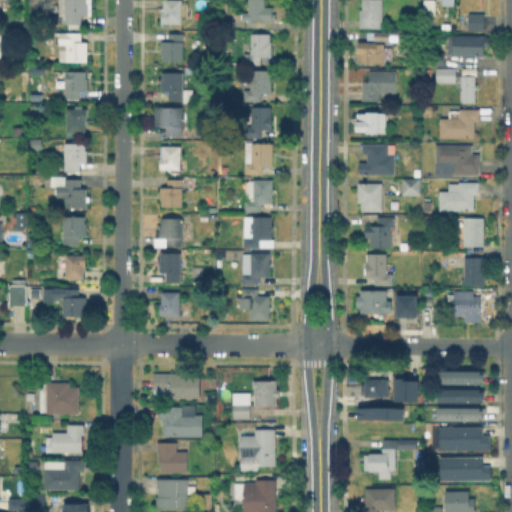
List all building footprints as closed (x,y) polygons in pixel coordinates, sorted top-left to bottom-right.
[(92,0),(92,15),(81,15),(81,23),(80,23),(80,28),(69,28),(68,23),(66,23),(66,15),(59,15),(59,0),(92,0)] [(182,0),(182,22),(161,22),(161,8),(164,8),(164,0),(182,0)] [(272,6),(272,12),(276,13),(276,19),(272,19),(272,20),(242,20),(242,11),(248,12),(248,0),(265,0),(265,6),(272,6)] [(383,0),(383,27),(361,26),(361,9),(363,9),(363,0),(383,0)] [(485,13),(486,30),(471,30),(471,27),(463,27),(463,14),(485,13)] [(234,20),(234,29),(219,28),(219,20),(234,20)] [(88,54),(88,61),(59,61),(59,43),(55,43),(55,31),(82,31),(82,41),(88,41),(88,50),(90,50),(90,54),(88,54)] [(183,32),(183,60),(162,60),(162,52),(161,52),(161,41),(168,40),(168,32),(183,32)] [(392,32),(392,41),(376,40),(377,32),(392,32)] [(272,33),(272,41),(273,41),(273,57),(262,57),(262,64),(245,64),(245,54),(252,54),(252,34),(272,33)] [(454,33),(484,34),(484,36),(489,36),(489,46),(484,46),(484,55),(453,55),(453,53),(448,53),(448,34),(454,34),(454,33)] [(384,43),(384,49),(386,49),(386,62),(360,61),(361,40),(379,41),(379,42),(384,43)] [(444,52),(444,65),(426,64),(426,51),(444,52)] [(456,67),(456,81),(437,81),(436,67),(456,67)] [(271,69),(271,92),(260,92),(260,99),(244,98),(245,90),(251,90),(251,69),(271,69)] [(86,70),(86,77),(88,77),(88,89),(80,89),(80,97),(65,97),(65,70),(86,70)] [(396,70),(396,91),(380,91),(380,100),(363,100),(362,80),(370,80),(369,70),(396,70)] [(183,71),(184,88),(193,88),(193,101),(183,101),(183,99),(168,99),(168,90),(161,90),(161,78),(163,78),(162,71),(183,71)] [(476,75),(476,85),(478,85),(477,89),(476,89),(476,102),(462,102),(462,75),(476,75)] [(28,101),(37,101),(37,109),(28,109),(28,101)] [(83,108),(89,108),(89,119),(90,119),(90,124),(87,124),(87,132),(69,131),(69,108),(78,108),(78,105),(83,105),(83,108)] [(271,106),(271,113),(272,113),(272,129),(262,129),(262,136),(246,136),(246,126),(251,126),(252,106),(271,106)] [(184,107),(183,137),(168,137),(168,127),(156,129),(157,107),(184,107)] [(480,108),(480,120),(479,120),(479,125),(475,125),(475,137),(440,136),(441,117),(449,117),(449,110),(460,110),(460,108),(480,108)] [(381,112),(389,113),(388,131),(381,131),(381,132),(369,132),(370,131),(359,131),(360,113),(370,113),(370,111),(381,111),(381,112)] [(28,126),(28,134),(14,135),(14,126),(28,126)] [(42,147),(31,148),(31,137),(42,137),(42,147)] [(275,141),(275,165),(264,165),(264,173),(247,173),(248,141),(254,141),(275,141)] [(65,148),(65,142),(86,142),(86,150),(87,150),(87,162),(80,161),(80,169),(64,169),(64,161),(65,161),(65,148)] [(362,143),(396,143),(396,173),(359,173),(357,172),(357,165),(359,165),(360,162),(368,161),(368,152),(362,152),(362,143)] [(474,144),(474,154),(481,154),(481,176),(457,178),(456,164),(437,163),(438,144),(474,144)] [(172,169),(172,171),(169,171),(169,168),(162,168),(162,145),(182,146),(182,168),(172,169)] [(87,187),(87,207),(65,207),(65,196),(56,196),(56,185),(52,185),(52,175),(66,175),(67,177),(82,178),(81,187),(87,187)] [(275,178),(275,188),(276,188),(276,192),(274,192),(274,202),(277,202),(277,211),(262,211),(262,210),(247,210),(248,180),(256,180),(256,178),(275,178)] [(420,178),(420,193),(403,193),(403,178),(420,178)] [(184,179),(184,209),(163,208),(163,187),(167,187),(167,179),(184,179)] [(480,181),(480,193),(475,193),(475,210),(440,210),(440,190),(460,190),(460,181),(480,181)] [(383,182),(383,210),(363,210),(363,202),(359,201),(359,182),(383,182)] [(433,204),(433,215),(422,215),(422,205),(433,204)] [(14,226),(14,211),(23,211),(23,226),(14,226)] [(85,215),(85,223),(86,223),(87,235),(79,235),(79,242),(64,242),(64,215),(85,215)] [(273,216),(273,224),(274,224),(274,229),(273,229),(273,238),(275,238),(275,246),(245,246),(246,216),(273,216)] [(182,217),(182,244),(167,244),(167,236),(160,236),(160,224),(161,224),(161,217),(182,217)] [(396,217),(396,228),(393,228),(393,246),(372,246),(372,237),(368,237),(368,226),(379,225),(379,217),(396,217)] [(484,217),(484,245),(464,245),(464,217),(484,217)] [(26,237),(35,237),(35,245),(26,245),(26,237)] [(25,256),(25,247),(33,248),(33,256),(25,256)] [(181,251),(181,281),(166,281),(166,271),(160,271),(160,262),(158,262),(158,258),(160,258),(160,252),(181,251)] [(271,253),(270,276),(274,276),(275,284),(243,285),(244,252),(271,253)] [(389,253),(389,272),(395,272),(396,284),(378,284),(378,275),(369,275),(369,260),(370,260),(370,253),(389,253)] [(87,255),(87,266),(87,270),(85,270),(85,278),(66,278),(66,255),(87,255)] [(485,256),(485,284),(464,284),(464,256),(485,256)] [(24,278),(24,283),(24,304),(7,304),(7,283),(10,283),(10,278),(24,278)] [(38,296),(28,296),(28,287),(39,287),(38,296)] [(82,307),(82,315),(61,315),(61,297),(41,297),(41,287),(77,287),(77,296),(84,295),(84,307),(82,307)] [(260,288),(260,295),(271,295),(272,305),(273,305),(273,310),(271,310),(271,319),(253,319),(253,308),(242,308),(242,296),(238,296),(238,289),(244,289),(244,288),(260,288)] [(389,289),(389,300),(393,300),(392,297),(398,297),(398,296),(409,296),(408,310),(394,310),(394,313),(379,313),(379,314),(372,314),(372,312),(362,312),(362,306),(359,306),(359,295),(362,295),(363,289),(389,289)] [(180,291),(180,314),(160,314),(160,302),(162,303),(162,291),(180,291)] [(481,297),(481,317),(455,317),(455,292),(466,292),(466,297),(481,297)] [(416,293),(395,294),(395,316),(416,316),(416,293)] [(434,297),(434,306),(426,306),(426,297),(434,297)] [(438,382),(438,370),(484,370),(484,382),(438,382)] [(207,380),(207,387),(201,387),(201,390),(204,390),(204,397),(201,397),(201,398),(155,398),(155,391),(154,391),(154,373),(182,373),(182,376),(201,376),(201,380),(207,380)] [(392,400),(392,373),(406,373),(406,379),(416,379),(416,400),(392,400)] [(389,379),(390,397),(366,397),(366,391),(362,391),(362,384),(366,384),(366,379),(389,379)] [(278,380),(278,389),(281,389),(281,397),(278,397),(278,406),(256,406),(256,388),(255,388),(254,380),(278,380)] [(70,381),(70,385),(79,385),(79,412),(47,412),(47,411),(40,411),(40,382),(47,382),(47,381),(70,381)] [(438,401),(438,388),(483,388),(483,401),(438,401)] [(251,419),(235,419),(235,404),(251,404),(251,419)] [(198,405),(198,414),(205,414),(205,438),(164,436),(165,421),(160,420),(159,406),(198,405)] [(402,418),(355,418),(355,406),(402,406),(402,418)] [(438,419),(438,406),(483,406),(483,420),(438,419)] [(86,424),(86,435),(84,435),(83,452),(48,452),(48,437),(55,437),(55,432),(69,432),(69,424),(86,424)] [(475,436),(475,449),(440,449),(440,445),(432,445),(432,427),(473,427),(473,436),(475,436)] [(276,428),(276,465),(259,465),(258,469),(242,469),(241,434),(255,434),(256,428),(276,428)] [(393,447),(393,469),(388,469),(388,477),(377,477),(377,470),(362,470),(362,452),(380,452),(380,438),(414,437),(414,448),(395,448),(395,447),(393,447)] [(189,451),(188,472),(161,472),(161,463),(159,462),(159,442),(178,442),(178,451),(189,451)] [(437,454),(437,478),(487,478),(487,454),(437,454)] [(84,459),(84,470),(79,470),(79,488),(44,488),(45,459),(65,459),(84,459)] [(38,460),(38,468),(27,468),(27,460),(38,460)] [(190,486),(189,508),(158,508),(158,496),(160,496),(160,488),(158,488),(158,478),(190,478),(190,486)] [(276,478),(276,511),(245,511),(245,500),(235,497),(235,482),(245,482),(245,481),(256,481),(256,478),(276,478)] [(397,488),(397,510),(380,511),(360,511),(360,506),(367,506),(367,502),(366,502),(366,497),(367,497),(367,488),(397,488)] [(471,489),(471,498),(476,498),(477,511),(447,511),(447,490),(471,489)] [(48,494),(47,511),(28,511),(29,493),(48,494)] [(213,510),(200,510),(201,494),(213,493),(213,510)] [(22,508),(6,508),(5,498),(22,497),(22,508)] [(87,502),(87,511),(59,511),(59,503),(61,503),(61,501),(87,502)]
